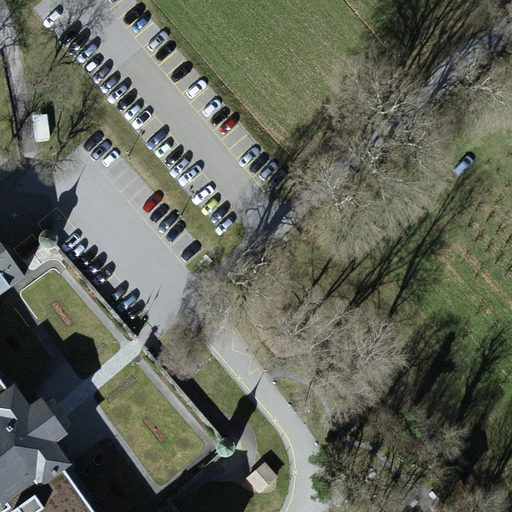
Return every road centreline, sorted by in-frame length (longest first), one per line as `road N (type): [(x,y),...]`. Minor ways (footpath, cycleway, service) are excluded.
road 1 (unclassified): [(511,7),(202,270),(170,271),(0,154)]
road 2 (track): [(7,0),(26,166)]
